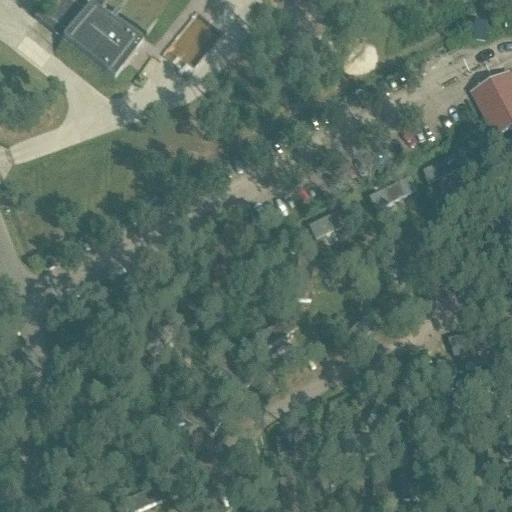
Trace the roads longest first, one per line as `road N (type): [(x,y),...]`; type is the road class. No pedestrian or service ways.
road 1 (track): [(511,224),(403,366),(294,406),(247,459)]
road 2 (residential): [(34,511),(32,332),(0,242)]
